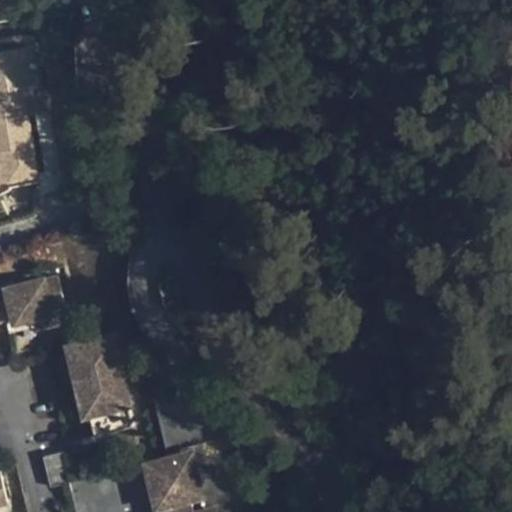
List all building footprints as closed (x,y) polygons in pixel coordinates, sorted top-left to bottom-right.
[(43,65),(40,46),(33,47),(37,66),(43,65)] [(24,49),(0,53),(0,150),(3,150),(8,180),(38,175),(27,114),(24,97),(32,95),(32,94),(24,49)] [(32,95),(24,97),(27,114),(51,110),(48,92),(32,94),(32,95)] [(61,276),(11,287),(14,299),(18,317),(18,319),(33,316),(53,312),(52,309),(67,306),(61,276)] [(14,299),(5,300),(9,318),(18,317),(14,299)] [(0,301),(0,320),(9,318),(5,300),(0,301)] [(55,321),(53,312),(33,316),(35,325),(55,321)] [(128,403),(113,335),(69,344),(84,412),(90,411),(128,403)] [(202,440),(197,395),(157,399),(162,444),(202,440)] [(90,411),(95,433),(133,424),(128,403),(90,411)] [(70,481),(63,449),(43,454),(50,485),(70,481)] [(149,463),(159,511),(207,511),(206,511),(203,511),(202,511),(192,511),(193,510),(189,496),(199,494),(190,454),(149,463)] [(0,469),(0,505),(8,503),(1,470),(0,469)]
